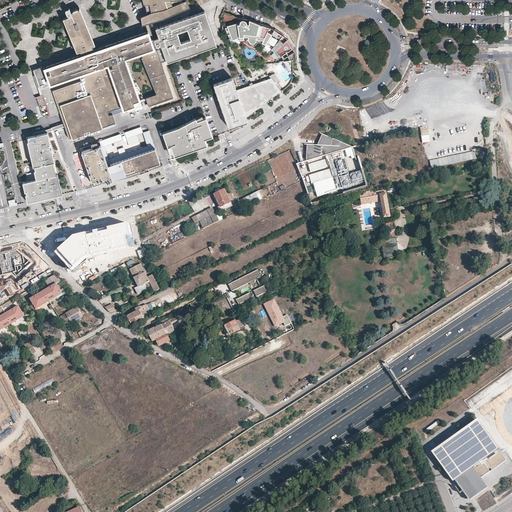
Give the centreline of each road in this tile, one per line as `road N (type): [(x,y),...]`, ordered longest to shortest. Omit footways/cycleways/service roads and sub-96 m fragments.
road 1 (residential): [(496,167),(506,264),(271,413),(111,319),(14,227)]
road 2 (motorway): [(511,294),(183,511)]
road 3 (motorway): [(218,511),(511,319)]
road 4 (tertiary): [(14,227),(189,180),(297,114)]
road 5 (residential): [(0,360),(87,511)]
road 6 (tertiary): [(511,79),(435,114),(403,98),(390,72)]
road 7 (tertiary): [(364,92),(435,129),(494,126)]
